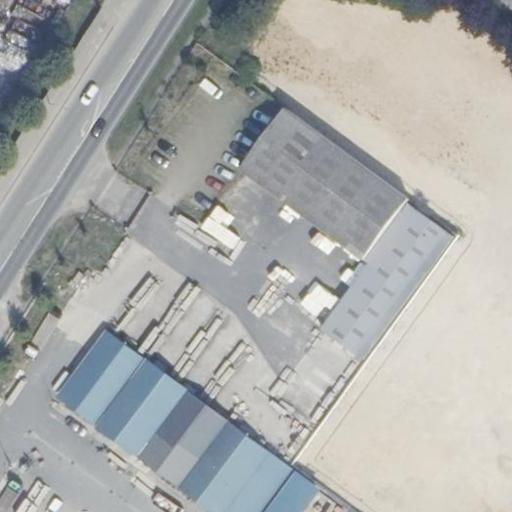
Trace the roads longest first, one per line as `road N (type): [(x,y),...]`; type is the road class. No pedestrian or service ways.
road 1 (secondary): [(96,103),(0,248)]
road 2 (secondary): [(96,103),(177,0)]
